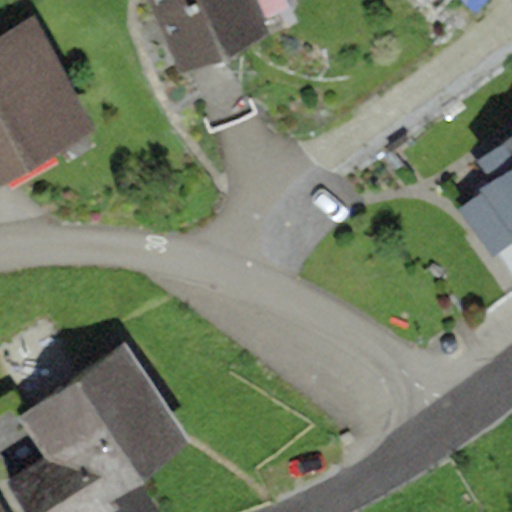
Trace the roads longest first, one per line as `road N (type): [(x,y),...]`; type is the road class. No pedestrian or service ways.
road 1 (residential): [(417,406),(211,274),(130,250),(0,257)]
road 2 (residential): [(417,406),(366,481),(289,511)]
